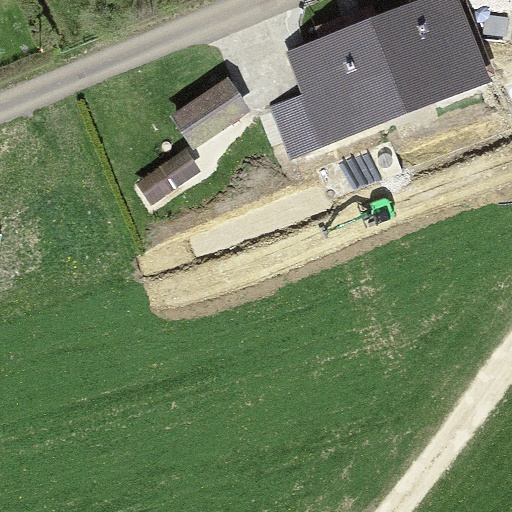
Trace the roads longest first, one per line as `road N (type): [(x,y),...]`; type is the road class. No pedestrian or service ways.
road 1 (unclassified): [(0,107),(92,76),(260,0)]
road 2 (track): [(511,345),(380,511)]
